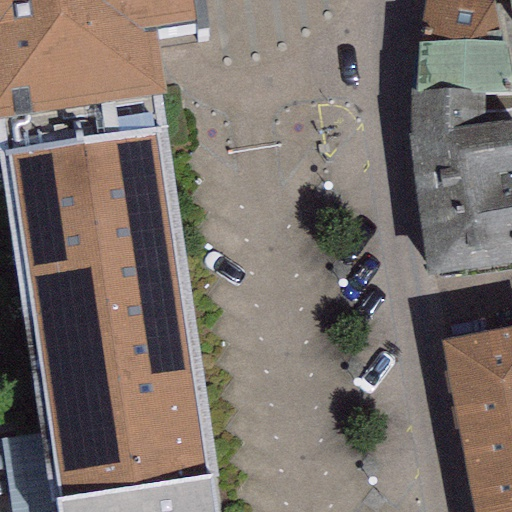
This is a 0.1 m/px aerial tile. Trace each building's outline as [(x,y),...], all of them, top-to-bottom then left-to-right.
[(0,0),(0,186),(22,331),(32,331),(56,511),(213,511),(210,494),(218,492),(161,110),(165,110),(160,47),(197,41),(191,0),(0,0)] [(494,10),(442,0),(425,0),(417,52),(506,51),(494,10)] [(511,95),(506,51),(417,52),(415,101),(471,100),(470,103),(511,102),(511,95)] [(415,101),(410,102),(407,145),(427,285),(511,272),(511,102),(470,103),(471,100),(415,101)] [(511,511),(511,339),(442,353),(471,511),(511,511)]
